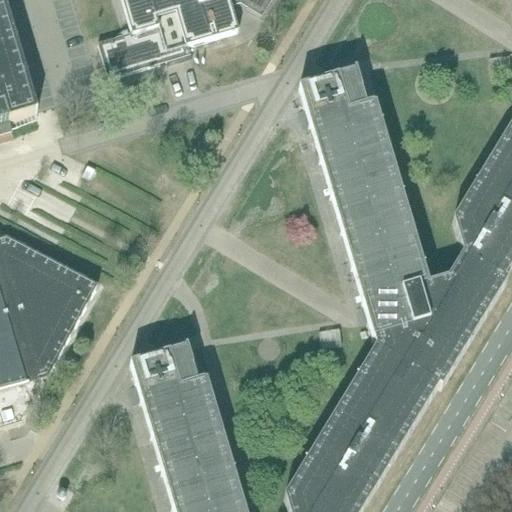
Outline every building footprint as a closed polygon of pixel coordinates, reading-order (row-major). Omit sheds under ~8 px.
[(35,114),(5,9),(3,9),(0,0),(0,127),(1,128),(9,125),(34,118),(36,117),(35,114)] [(119,0),(131,38),(106,45),(102,46),(97,48),(107,83),(163,67),(190,59),(187,50),(238,36),(230,10),(239,7),(261,20),(273,0),(119,0)] [(189,59),(165,66),(167,72),(191,65),(189,59)] [(511,77),(509,60),(489,62),(490,79),(511,77)] [(372,345),(374,352),(440,333),(427,289),(425,289),(415,255),(417,254),(400,197),(398,192),(385,146),(383,146),(373,112),(375,111),(374,110),(372,111),(371,110),(368,111),(365,112),(354,76),(352,76),(353,77),(298,94),(303,112),(306,112),(306,113),(310,112),(312,119),(314,127),(310,128),(311,129),(308,130),(309,131),(310,130),(321,165),(319,165),(319,167),(321,166),(331,200),(329,201),(330,202),(331,202),(342,236),(340,237),(340,238),(342,237),(352,272),(350,272),(351,274),(353,273),(361,303),(363,307),(361,308),(361,309),(364,308),(364,309),(368,308),(370,316),(372,324),(369,325),(369,326),(366,326),(372,345)] [(364,511),(438,392),(441,394),(507,286),(504,284),(511,269),(511,127),(452,226),(462,259),(446,284),(427,289),(440,333),(374,352),(283,502),(286,511),(364,511)] [(81,183),(89,187),(96,175),(88,171),(81,183)] [(0,433),(23,427),(43,389),(42,383),(47,382),(97,290),(6,241),(1,242),(0,240),(0,433)] [(320,352),(341,349),(338,332),(318,335),(320,352)] [(242,511),(232,475),(230,468),(216,422),(214,423),(204,388),(206,387),(205,386),(203,387),(203,386),(199,387),(196,388),(186,352),(184,353),(184,354),(129,370),(134,389),(137,388),(137,389),(141,388),(143,395),(145,403),(142,404),(142,405),(139,406),(140,407),(142,407),(152,441),(150,442),(150,443),(152,442),(162,477),(160,477),(161,478),(163,478),(172,511),(242,511)] [(57,498),(56,499),(56,500),(57,501),(57,502),(58,503),(59,504),(60,504),(61,504),(62,504),(63,504),(64,503),(65,502),(65,501),(66,500),(66,499),(65,498),(65,497),(64,497),(64,496),(63,496),(62,495),(61,495),(59,495),(58,496),(57,497),(57,498)]
